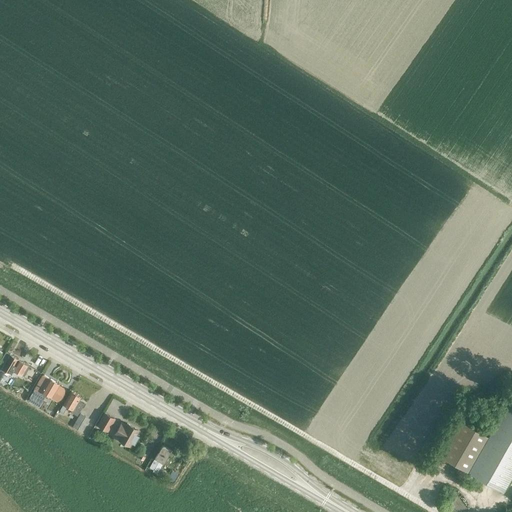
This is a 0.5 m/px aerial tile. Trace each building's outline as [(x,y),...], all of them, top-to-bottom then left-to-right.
[(22,375),(28,365),(18,359),(9,353),(9,354),(5,351),(0,360),(0,379),(5,371),(10,374),(13,369),(22,375)] [(63,394),(67,388),(59,383),(43,374),(28,399),(39,406),(46,393),(51,396),(55,389),(63,394)] [(71,390),(59,411),(62,413),(67,407),(72,411),(71,413),(78,416),(73,424),(83,430),(95,408),(79,398),(81,396),(71,390)] [(511,394),(503,411),(488,436),(461,421),(441,456),(503,491),(511,475),(511,394)] [(98,425),(107,431),(114,418),(105,413),(98,425)] [(139,430),(127,423),(126,425),(121,422),(115,434),(119,437),(118,439),(130,446),(132,442),(134,444),(139,435),(137,434),(139,430)] [(172,481),(177,473),(172,470),(169,474),(159,468),(162,462),(163,463),(171,449),(162,444),(149,467),(153,469),(152,471),(156,473),(156,472),(167,478),(172,481)]
